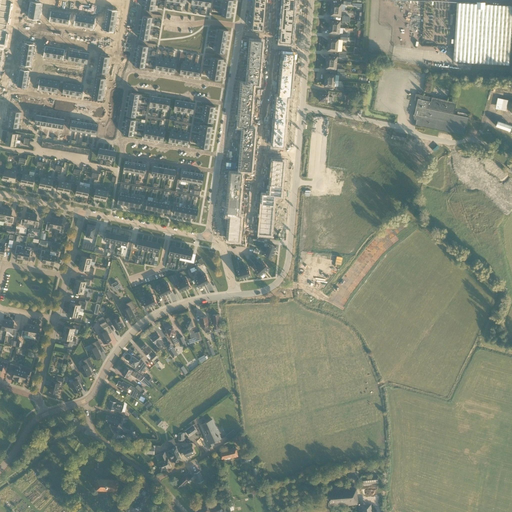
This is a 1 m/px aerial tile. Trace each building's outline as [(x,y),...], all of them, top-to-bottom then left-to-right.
[(135,22),(138,0),(129,0),(126,21),(135,22)] [(453,61),(509,65),(511,18),(511,5),(485,4),(485,2),(477,2),(476,4),(457,2),(453,61)] [(0,3),(0,11),(9,13),(10,7),(0,4),(0,3)] [(51,11),(49,21),(56,22),(58,12),(51,11)] [(58,12),(56,22),(62,23),(64,13),(58,12)] [(64,13),(62,23),(69,24),(71,14),(64,13)] [(75,15),(74,25),(80,26),(82,16),(75,15)] [(82,16),(80,26),(87,27),(88,17),(82,16)] [(88,17),(87,27),(93,29),(95,18),(88,17)] [(45,46),(43,57),(50,58),(52,47),(45,46)] [(52,47),(50,58),(56,59),(58,48),(52,47)] [(58,48),(56,59),(63,60),(65,49),(58,48)] [(69,50),(68,61),(74,62),(76,51),(69,50)] [(76,51),(74,62),(81,63),(83,52),(76,51)] [(83,52),(81,63),(87,64),(89,53),(83,52)] [(157,59),(155,70),(162,71),(163,60),(157,59)] [(163,60),(162,71),(168,72),(170,62),(163,60)] [(170,62),(168,72),(175,73),(177,63),(170,62)] [(181,64),(180,74),(186,75),(188,65),(181,64)] [(188,65),(186,75),(193,76),(194,66),(188,65)] [(194,66),(193,76),(199,77),(201,67),(194,66)] [(40,79),(38,90),(44,91),(46,80),(40,79)] [(46,80),(44,91),(51,92),(53,81),(46,80)] [(53,81),(51,92),(57,93),(59,82),(53,81)] [(64,83),(62,94),(69,95),(71,84),(64,83)] [(71,84),(69,95),(75,96),(77,85),(71,84)] [(77,85),(75,96),(82,97),(84,86),(77,85)] [(328,102),(332,102),(333,97),(328,97),(329,94),(320,93),(320,98),(319,98),(318,100),(319,100),(319,101),(328,102)] [(469,117),(454,114),(456,102),(416,94),(414,99),(417,100),(414,114),(415,119),(416,120),(415,125),(465,135),(469,117)] [(156,107),(157,97),(151,96),(149,106),(156,107)] [(162,109),(164,98),(157,97),(156,107),(162,109)] [(171,99),(164,98),(162,109),(169,110),(171,99)] [(508,100),(498,98),(495,109),(506,111),(508,100)] [(180,112),(182,101),(175,100),(173,110),(180,112)] [(187,113),(188,102),(182,101),(180,112),(187,113)] [(195,103),(188,102),(187,113),(193,114),(195,103)] [(495,126),(510,131),(511,126),(497,121),(495,126)] [(150,139),(152,129),(145,128),(144,138),(150,139)] [(157,140),(159,130),(152,129),(150,139),(157,140)] [(165,131),(159,130),(157,140),(163,141),(165,131)] [(342,221),(371,194),(379,203),(390,193),(391,195),(393,195),(412,179),(409,176),(417,170),(392,142),(389,145),(387,143),(380,149),(377,145),(381,142),(382,138),(335,131),(330,162),(343,164),(352,174),(351,180),(336,193),(338,195),(326,205),(323,227),(321,227),(318,250),(321,251),(323,240),(343,222),(342,221)] [(391,138),(405,141),(407,134),(393,131),(391,138)] [(175,143),(177,133),(170,132),(168,142),(175,143)] [(181,144),(183,134),(177,133),(175,143),(181,144)] [(190,135),(183,134),(181,144),(188,145),(190,135)] [(7,138),(6,144),(16,146),(19,147),(20,144),(20,141),(17,140),(7,138)] [(9,181),(11,171),(7,170),(8,167),(1,165),(0,172),(4,173),(3,180),(9,181)] [(11,171),(9,181),(15,182),(16,176),(18,177),(19,173),(11,171)] [(27,185),(29,174),(20,173),(19,177),(22,177),(21,183),(27,185)] [(29,174),(27,185),(33,186),(34,180),(37,180),(37,176),(29,174)] [(45,188),(47,178),(38,176),(38,180),(40,181),(39,187),(45,188)] [(47,178),(45,188),(51,189),(52,183),(55,184),(56,180),(47,178)] [(63,192),(65,182),(57,180),(56,184),(58,185),(57,191),(63,192)] [(65,182),(63,192),(69,193),(70,187),(73,188),(74,184),(65,182)] [(88,187),(89,183),(84,182),(84,186),(83,186),(81,196),(87,197),(89,191),(91,191),(92,187),(88,187)] [(81,196),(83,186),(75,184),(74,188),(77,188),(75,194),(81,196)] [(100,199),(102,189),(93,188),(92,192),(95,192),(93,198),(100,199)] [(102,189),(100,199),(106,201),(107,195),(109,195),(110,191),(102,189)] [(374,206),(370,210),(378,219),(382,215),(374,206)] [(7,209),(5,219),(8,219),(7,222),(13,223),(14,217),(11,217),(12,210),(7,209)] [(30,224),(32,214),(26,213),(25,219),(22,219),(21,225),(24,226),(24,223),(30,224)] [(32,214),(30,224),(35,225),(35,228),(38,228),(39,222),(36,221),(37,215),(32,214)] [(55,228),(57,219),(51,217),(50,224),(47,224),(46,230),(49,230),(50,227),(55,228)] [(377,217),(369,224),(375,230),(382,223),(378,220),(379,219),(377,217)] [(57,219),(55,228),(60,230),(60,232),(63,233),(64,227),(61,226),(62,220),(57,219)] [(88,226),(86,236),(93,238),(95,228),(88,226)] [(0,244),(0,255),(3,256),(5,249),(8,250),(9,243),(6,243),(5,246),(0,244)] [(262,248),(275,252),(277,247),(268,244),(267,247),(263,246),(262,248)] [(17,245),(16,251),(19,252),(18,254),(17,258),(23,259),(25,249),(22,249),(22,246),(17,245)] [(25,249),(23,259),(28,260),(30,254),(33,254),(34,248),(31,248),(31,247),(25,246),(25,249)] [(273,258),(275,252),(262,248),(261,250),(265,251),(264,255),(273,258)] [(48,264),(50,254),(45,253),(45,250),(42,250),(41,256),(44,257),(42,263),(48,264)] [(50,254),(48,264),(53,265),(55,259),(58,259),(59,253),(56,252),(55,255),(50,254)] [(95,262),(96,255),(90,254),(89,258),(82,256),(80,262),(90,264),(91,261),(95,262)] [(256,262),(265,273),(269,269),(263,261),(260,264),(258,261),(256,262)] [(93,275),(94,269),(90,268),(90,264),(80,262),(79,268),(86,270),(86,274),(93,275)] [(260,276),(265,273),(256,262),(254,264),(257,267),(254,269),(260,276)] [(243,264),(241,265),(245,278),(251,276),(248,267),(245,268),(243,264)] [(240,269),(237,270),(239,279),(245,278),(241,265),(239,265),(240,269)] [(198,273),(204,285),(210,283),(205,274),(202,276),(200,272),(198,273)] [(199,288),(204,285),(198,273),(196,274),(198,278),(195,280),(199,288)] [(180,278),(186,290),(191,287),(187,279),(183,280),(182,277),(180,278)] [(89,285),(90,279),(84,278),(84,281),(76,279),(75,285),(85,288),(86,284),(89,285)] [(180,293),(186,290),(180,278),(178,279),(179,282),(176,284),(180,293)] [(161,283),(167,295),(172,292),(168,284),(164,285),(163,282),(161,283)] [(161,298),(167,295),(161,283),(159,284),(160,287),(157,289),(161,298)] [(80,297),(86,298),(88,291),(84,290),(85,288),(75,285),(73,291),(81,293),(80,297)] [(145,294),(151,306),(157,304),(153,295),(149,297),(147,293),(145,294)] [(146,309),(151,306),(145,294),(143,295),(145,299),(142,300),(146,309)] [(85,309),(86,302),(79,300),(78,304),(71,303),(69,309),(79,311),(80,308),(85,309)] [(136,308),(132,301),(125,304),(127,308),(123,310),(128,320),(135,316),(132,310),(136,308)] [(78,317),(79,311),(69,309),(68,315),(75,316),(75,319),(80,321),(81,318),(78,317)] [(109,326),(112,332),(109,326),(114,324),(117,330),(124,326),(122,323),(122,322),(119,317),(115,319),(113,315),(106,318),(109,326)] [(210,331),(207,317),(200,318),(201,327),(204,326),(205,332),(210,331)] [(7,331),(9,321),(3,320),(2,327),(0,326),(0,332),(1,333),(1,330),(7,331)] [(194,327),(191,320),(185,322),(187,329),(188,329),(191,338),(196,337),(197,339),(200,338),(198,332),(195,333),(194,331),(193,331),(192,328),(194,327)] [(9,321),(7,331),(12,332),(11,335),(15,335),(16,329),(13,329),(14,322),(9,321)] [(30,335),(32,325),(27,324),(25,331),(22,331),(21,337),(24,337),(25,334),(30,335)] [(32,325),(30,335),(36,336),(35,342),(38,343),(40,334),(36,333),(38,327),(32,325)] [(64,332),(74,334),(75,328),(78,329),(79,326),(73,325),(73,328),(65,326),(64,332)] [(108,334),(112,332),(109,326),(102,329),(103,332),(99,334),(104,344),(111,340),(108,334)] [(177,339),(175,334),(176,334),(172,327),(166,330),(170,336),(171,336),(175,344),(176,347),(180,345),(179,342),(181,345),(185,342),(182,336),(178,338),(178,339),(177,339)] [(73,337),(74,334),(64,332),(62,338),(70,340),(69,343),(75,344),(76,338),(73,337)] [(161,344),(163,342),(161,339),(162,339),(158,333),(151,338),(155,344),(156,343),(159,347),(160,348),(162,346),(162,345),(161,344)] [(89,349),(94,359),(101,356),(98,350),(102,347),(98,340),(91,344),(93,347),(89,349)] [(166,347),(173,357),(178,354),(171,343),(166,347)] [(151,357),(150,358),(153,361),(158,356),(155,353),(154,354),(151,351),(145,344),(141,348),(147,355),(148,353),(151,357)] [(80,367),(85,376),(91,373),(88,367),(93,365),(89,357),(82,361),(84,365),(80,367)] [(135,367),(141,372),(145,367),(138,363),(139,361),(133,357),(129,362),(135,367)] [(18,380),(22,369),(18,368),(19,366),(14,364),(12,370),(15,371),(12,378),(18,380)] [(128,378),(130,374),(134,377),(139,379),(141,375),(139,373),(136,372),(136,373),(132,370),(127,367),(122,374),(128,378)] [(22,369),(18,380),(24,382),(27,374),(29,375),(31,369),(25,368),(25,370),(22,369)] [(79,383),(83,381),(80,375),(72,378),(74,381),(70,383),(75,393),(82,389),(79,383)] [(64,378),(57,377),(56,382),(52,381),(50,387),(51,387),(50,391),(57,393),(59,387),(62,387),(64,378)] [(119,381),(117,385),(122,387),(121,388),(127,391),(129,389),(131,390),(129,395),(134,398),(138,392),(133,387),(123,382),(122,382),(119,381)] [(114,410),(122,412),(124,404),(116,402),(111,401),(109,408),(114,410)] [(109,425),(117,427),(119,422),(122,423),(123,418),(120,417),(120,418),(109,415),(109,417),(107,416),(106,422),(110,423),(109,425)] [(221,438),(212,419),(201,425),(208,439),(206,440),(209,447),(214,445),(213,442),(221,438)] [(197,430),(193,425),(185,431),(189,436),(197,430)] [(235,429),(226,434),(229,438),(237,433),(235,429)] [(244,433),(238,435),(241,441),(247,438),(244,433)] [(181,458),(175,443),(167,446),(167,447),(173,462),(181,458)] [(195,454),(192,446),(185,449),(184,447),(179,450),(181,455),(185,453),(187,459),(191,457),(190,456),(195,454)] [(238,456),(236,448),(225,450),(226,452),(221,453),(222,459),(224,458),(224,460),(238,456)] [(168,458),(165,452),(160,454),(162,461),(158,463),(161,471),(172,467),(168,458)] [(382,468),(380,461),(369,464),(370,470),(382,468)] [(184,485),(190,479),(190,478),(193,476),(189,471),(186,474),(179,481),(176,484),(177,485),(177,486),(178,487),(179,487),(180,488),(184,484),(184,485)] [(199,471),(194,473),(194,474),(198,482),(199,482),(202,480),(204,480),(199,471)] [(378,483),(377,474),(362,476),(363,484),(378,483)] [(117,490),(118,480),(97,479),(97,489),(117,490)] [(358,504),(356,486),(332,488),(332,490),(326,491),(326,493),(320,494),(321,501),(324,501),(324,502),(328,502),(329,507),(358,504)] [(140,511),(150,494),(139,488),(136,494),(133,492),(129,499),(132,501),(128,506),(133,509),(134,507),(140,511)] [(209,505),(207,507),(206,506),(199,510),(200,511),(198,511),(209,511),(208,509),(217,504),(214,500),(208,503),(209,505)] [(358,504),(358,511),(371,511),(371,503),(358,504)]
